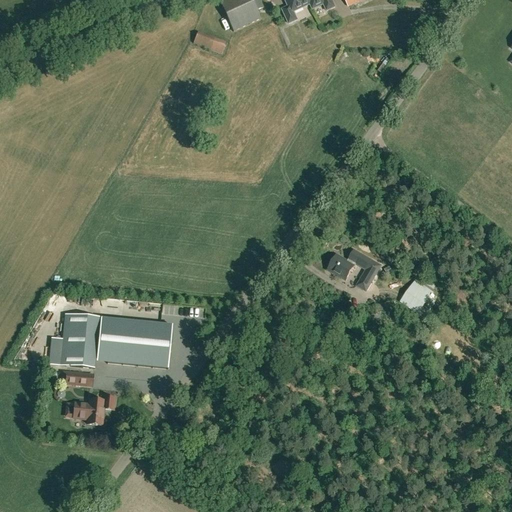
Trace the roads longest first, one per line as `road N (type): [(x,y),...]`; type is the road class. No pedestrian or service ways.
road 1 (unclassified): [(89,511),(469,0)]
road 2 (unclassified): [(0,76),(169,0)]
road 3 (track): [(511,248),(373,138)]
